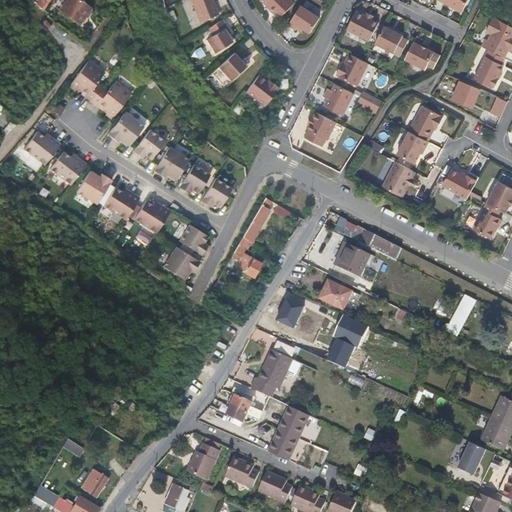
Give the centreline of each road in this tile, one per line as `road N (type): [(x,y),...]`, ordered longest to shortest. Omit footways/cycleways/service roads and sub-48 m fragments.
road 1 (unclassified): [(108,511),(147,454),(183,425),(236,357),(331,191)]
road 2 (residential): [(499,277),(331,191)]
road 3 (residential): [(228,232),(90,146),(79,124)]
road 4 (residential): [(0,152),(86,52),(53,27)]
